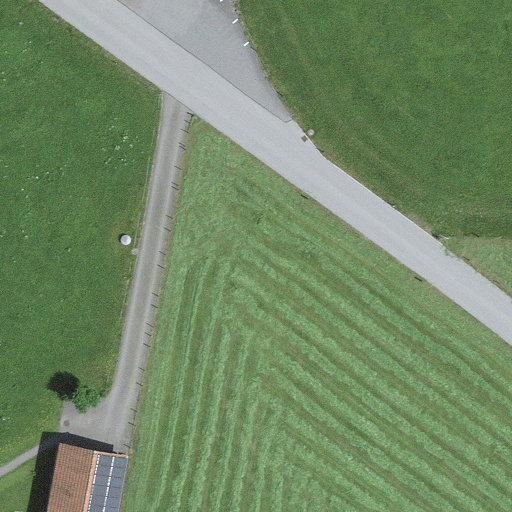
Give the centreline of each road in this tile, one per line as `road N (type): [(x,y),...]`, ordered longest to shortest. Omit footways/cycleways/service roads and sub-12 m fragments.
road 1 (unclassified): [(84,0),(511,321)]
road 2 (track): [(116,434),(183,71)]
